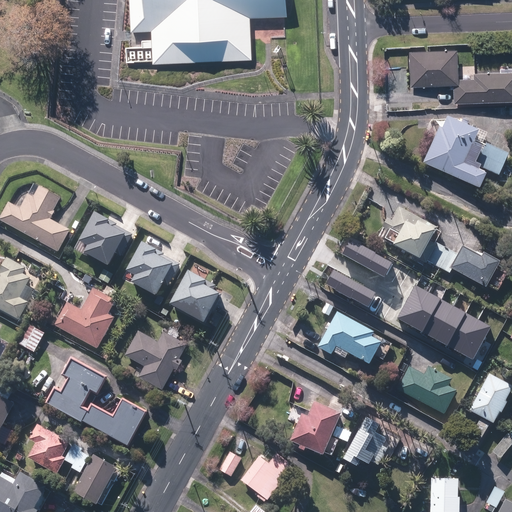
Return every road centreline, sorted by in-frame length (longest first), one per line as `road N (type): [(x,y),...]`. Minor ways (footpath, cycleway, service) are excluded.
road 1 (residential): [(282,273),(61,149),(41,142),(0,147)]
road 2 (tertiary): [(282,273),(152,511)]
road 3 (tertiary): [(343,26),(345,137),(282,273)]
road 4 (residential): [(511,21),(343,26)]
